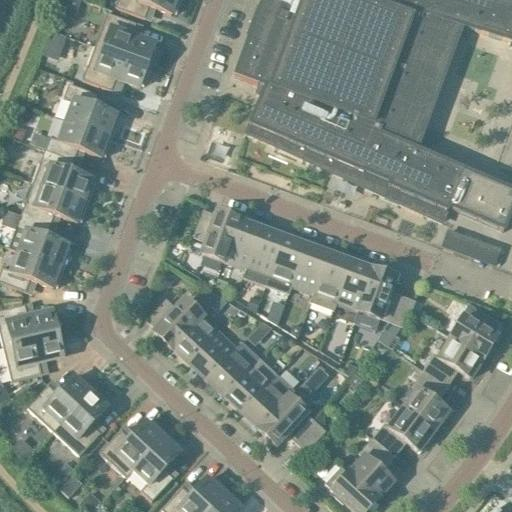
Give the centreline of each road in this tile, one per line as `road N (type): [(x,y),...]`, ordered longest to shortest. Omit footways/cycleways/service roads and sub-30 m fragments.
road 1 (residential): [(294,511),(101,326),(160,165)]
road 2 (residential): [(430,266),(160,165)]
road 3 (residential): [(160,165),(219,0)]
road 4 (residential): [(434,511),(511,407)]
